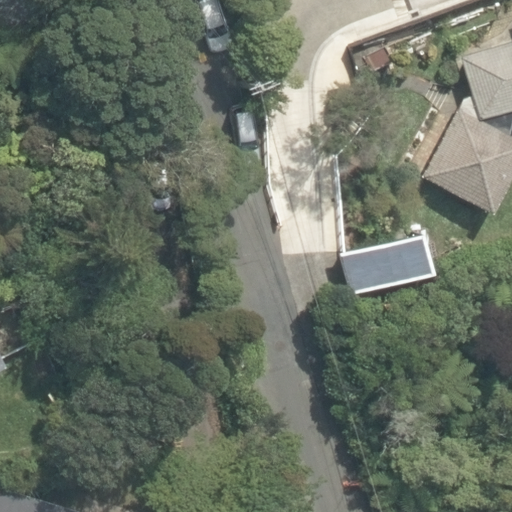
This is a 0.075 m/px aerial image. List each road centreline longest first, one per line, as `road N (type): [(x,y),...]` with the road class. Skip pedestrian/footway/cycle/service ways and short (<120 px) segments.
road 1 (residential): [(271,292),(338,0)]
road 2 (residential): [(271,292),(255,150),(211,0)]
road 3 (residential): [(356,511),(309,421),(271,292)]
